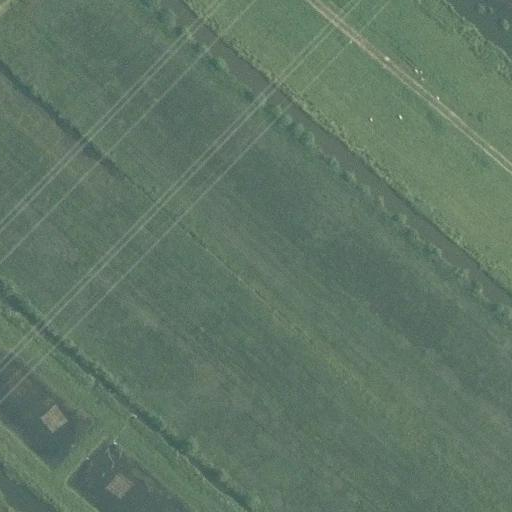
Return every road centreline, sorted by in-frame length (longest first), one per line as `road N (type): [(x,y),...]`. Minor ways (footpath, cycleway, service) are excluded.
road 1 (track): [(511,350),(123,0)]
road 2 (track): [(511,172),(310,0)]
